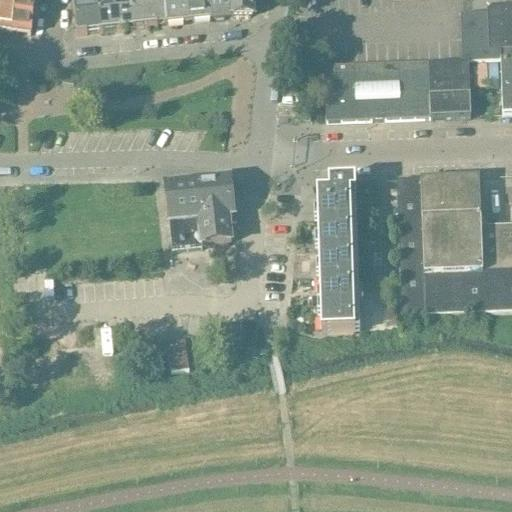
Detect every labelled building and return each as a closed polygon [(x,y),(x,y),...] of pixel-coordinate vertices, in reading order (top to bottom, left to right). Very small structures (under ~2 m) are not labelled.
[(0,0),(0,34),(11,36),(15,0),(0,0)] [(30,38),(34,3),(25,2),(24,0),(15,0),(11,36),(30,38)] [(184,0),(162,0),(163,6),(165,27),(169,26),(171,28),(179,27),(181,25),(187,24),(184,0)] [(209,22),(206,0),(184,0),(187,24),(195,23),(198,25),(206,24),(208,22),(209,22)] [(230,20),(228,0),(206,0),(209,22),(213,22),(215,23),(223,22),(225,20),(230,20)] [(253,13),(254,0),(228,0),(230,20),(232,19),(250,19),(251,19),(251,18),(250,18),(249,18),(250,13),(253,13)] [(72,7),(77,38),(87,37),(87,36),(99,35),(99,36),(100,36),(98,14),(98,13),(97,5),(72,7)] [(163,6),(129,10),(132,30),(132,32),(157,30),(157,28),(165,27),(163,6)] [(511,8),(491,9),(488,14),(488,53),(511,52),(511,8)] [(132,30),(129,10),(98,13),(98,14),(100,36),(125,33),(125,31),(132,30)] [(460,36),(461,66),(468,66),(484,65),(483,18),(463,18),(463,36),(460,36)] [(511,120),(511,64),(500,65),(502,121),(511,120)] [(461,66),(442,67),(426,67),(428,123),(470,122),(468,66),(461,66)] [(426,67),(387,69),(324,71),(326,127),(428,123),(426,67)] [(401,320),(511,316),(511,229),(480,231),(479,182),(396,184),(401,320)] [(233,220),(231,201),(235,200),(233,184),(230,185),(229,183),(164,190),(171,256),(202,253),(201,249),(231,246),(229,229),(226,229),(225,222),(232,221),(233,220)] [(354,336),(350,208),(377,207),(377,185),(328,186),(328,197),(316,198),(317,243),(320,243),(321,253),(318,253),(318,271),(321,271),(322,280),(319,280),(319,299),(322,299),(322,308),(320,308),(320,310),(322,310),(323,320),(320,320),(321,338),(354,336)] [(254,353),(256,328),(243,326),(240,352),(254,353)] [(171,377),(188,374),(184,345),(166,347),(171,377)]
